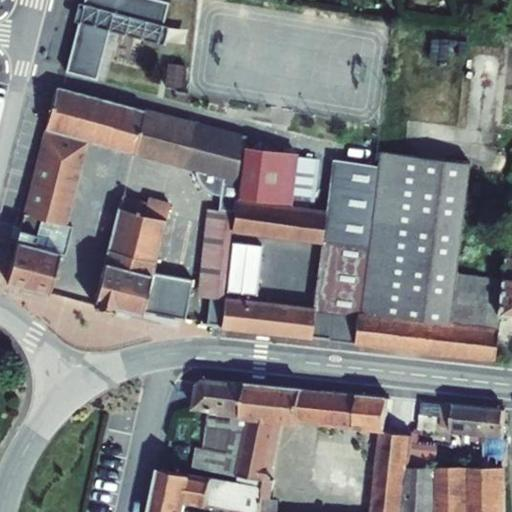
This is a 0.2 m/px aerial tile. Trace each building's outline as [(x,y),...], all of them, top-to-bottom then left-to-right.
[(80,23),(66,70),(96,80),(114,22),(161,36),(171,4),(155,0),(86,0),(85,4),(80,3),(75,22),(80,23)] [(144,109),(56,85),(44,127),(78,137),(131,153),(144,109)] [(238,146),(239,135),(144,109),(131,153),(181,166),(192,168),(193,177),(199,184),(217,193),(221,176),(234,179),(238,146)] [(78,137),(44,127),(18,212),(28,215),(47,220),(54,249),(54,251),(60,252),(67,224),(61,222),(83,151),(78,137)] [(238,146),(234,179),(232,200),(281,206),(289,153),(238,146)] [(469,165),(378,157),(365,264),(456,275),(469,165)] [(328,162),(322,211),(318,243),(362,248),(372,167),(328,162)] [(234,179),(221,176),(217,193),(219,193),(217,213),(230,215),(232,200),(234,179)] [(151,261),(166,210),(135,200),(132,211),(115,206),(103,247),(151,261)] [(228,233),(318,243),(322,211),(281,206),(232,200),(230,215),(228,230),(228,233)] [(217,213),(203,211),(193,294),(207,295),(220,297),(228,233),(228,230),(230,215),(217,213)] [(47,220),(28,215),(18,212),(0,278),(43,290),(54,251),(54,249),(47,220)] [(318,243),(312,308),(354,313),(362,248),(318,243)] [(103,247),(88,303),(111,310),(112,306),(137,312),(138,310),(148,272),(151,261),(103,247)] [(511,282),(511,261),(501,260),(499,281),(511,282)] [(456,275),(365,264),(359,313),(406,319),(421,321),(493,330),(495,315),(499,281),(456,275)] [(188,280),(148,272),(138,310),(180,320),(188,280)] [(511,316),(511,282),(499,281),(495,315),(511,316)] [(220,297),(207,295),(203,326),(217,327),(220,299),(220,297)] [(220,299),(217,327),(309,339),(309,337),(312,308),(220,297),(220,299)] [(312,308),(309,337),(324,339),(350,344),(354,313),(312,308)] [(406,319),(359,313),(354,313),(350,344),(402,350),(406,319)] [(421,321),(406,319),(402,350),(417,352),(421,321)] [(490,361),(493,330),(421,321),(417,352),(490,361)] [(504,362),(507,332),(493,330),(490,361),(504,362)] [(205,414),(191,470),(232,477),(234,470),(240,471),(246,432),(238,427),(239,418),(242,418),(247,387),(227,385),(203,383),(195,386),(190,412),(205,414)] [(299,423),(303,392),(247,387),(242,418),(239,418),(238,427),(246,432),(240,471),(239,478),(262,481),(272,421),(299,423)] [(317,425),(321,394),(303,392),(299,423),(317,425)] [(354,429),(357,398),(321,394),(317,425),(354,429)] [(383,432),(387,401),(357,398),(354,429),(361,430),(383,432)] [(454,407),(443,406),(441,428),(451,429),(454,407)] [(501,472),(502,413),(454,407),(451,429),(450,438),(481,441),(481,471),(501,472)] [(374,468),(406,469),(410,435),(383,432),(361,430),(360,439),(377,440),(374,468)] [(404,484),(406,469),(374,468),(372,480),(404,484)] [(481,471),(447,470),(406,469),(404,484),(372,480),(370,510),(399,511),(263,511),(267,490),(260,489),(257,511),(500,511),(503,511),(501,472),(481,471)] [(257,511),(260,489),(262,481),(239,478),(240,471),(234,470),(232,477),(234,478),(233,483),(158,471),(148,511),(180,511),(182,504),(229,511),(257,511)]
